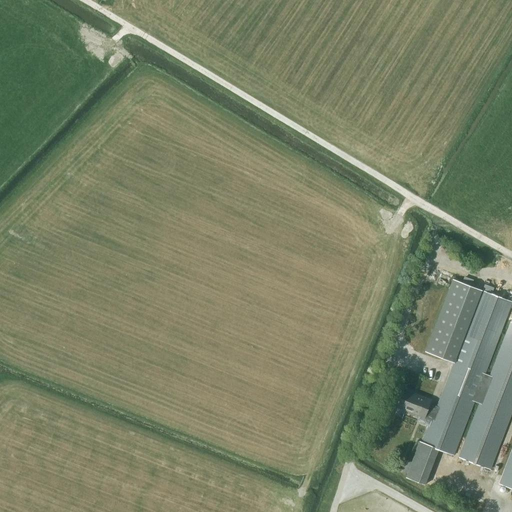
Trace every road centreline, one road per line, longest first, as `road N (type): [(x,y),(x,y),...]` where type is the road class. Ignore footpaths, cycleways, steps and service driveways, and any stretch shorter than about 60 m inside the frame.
road 1 (track): [(84,0),(511,255)]
road 2 (track): [(388,353),(429,257),(511,285)]
